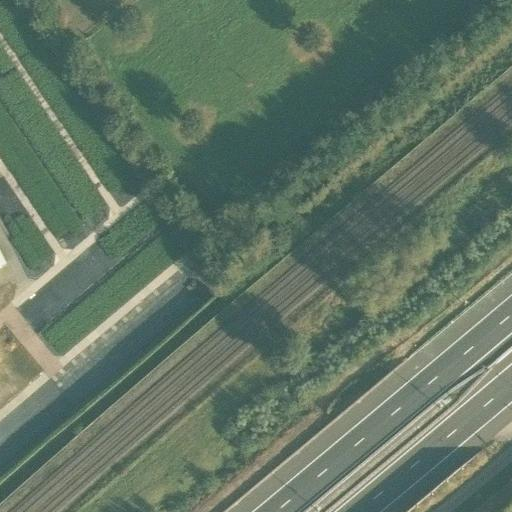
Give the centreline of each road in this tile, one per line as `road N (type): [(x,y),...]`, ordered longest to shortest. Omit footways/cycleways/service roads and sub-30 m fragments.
road 1 (motorway): [(511,312),(274,511)]
road 2 (motorway): [(357,511),(511,380)]
